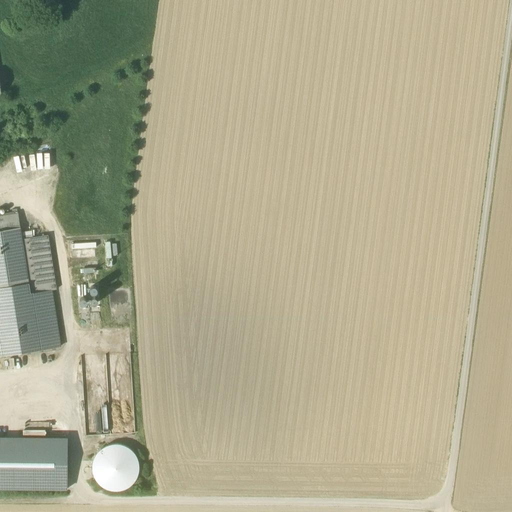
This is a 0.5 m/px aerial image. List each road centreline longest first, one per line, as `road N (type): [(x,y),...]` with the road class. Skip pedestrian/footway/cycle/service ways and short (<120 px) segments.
road 1 (track): [(445,511),(511,8)]
road 2 (track): [(441,511),(0,498)]
